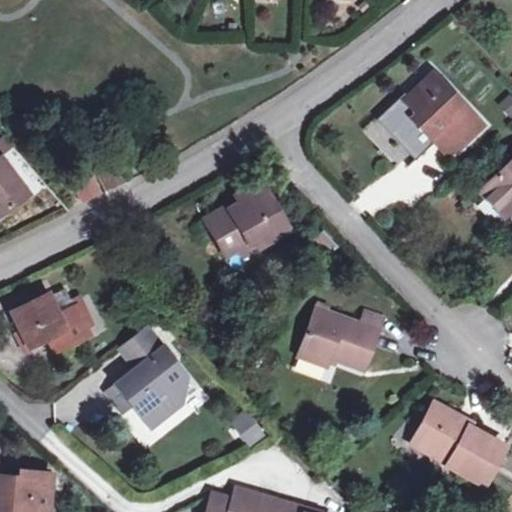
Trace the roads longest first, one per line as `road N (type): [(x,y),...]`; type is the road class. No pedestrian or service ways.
road 1 (residential): [(265,124),(171,186),(0,266)]
road 2 (residential): [(265,124),(467,340)]
road 3 (residential): [(435,0),(368,57),(265,124)]
road 4 (residential): [(0,398),(114,499),(143,511)]
